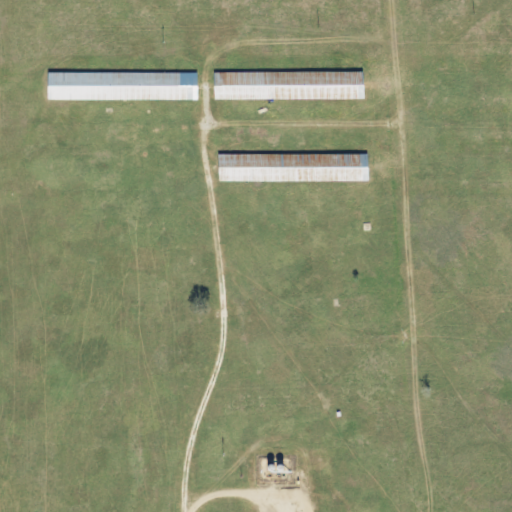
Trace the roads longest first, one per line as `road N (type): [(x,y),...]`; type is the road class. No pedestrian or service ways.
road 1 (residential): [(395,0),(401,117),(44,127),(0,175)]
road 2 (residential): [(203,123),(217,327),(178,511)]
